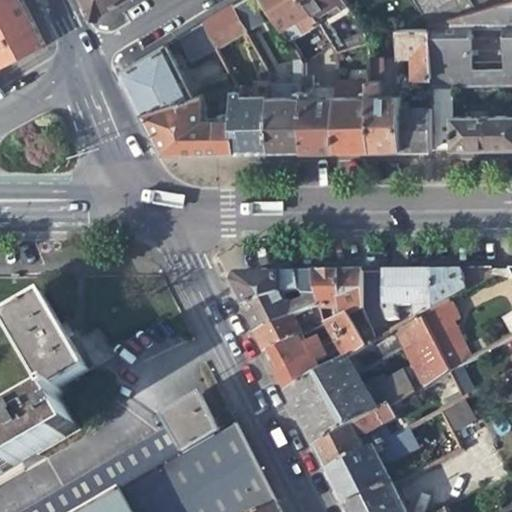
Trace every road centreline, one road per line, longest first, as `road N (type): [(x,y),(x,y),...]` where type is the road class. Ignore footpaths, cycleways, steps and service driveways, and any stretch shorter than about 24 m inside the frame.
road 1 (secondary): [(511,201),(150,201)]
road 2 (residential): [(150,201),(306,511)]
road 3 (secondary): [(150,201),(81,57)]
road 4 (residential): [(150,201),(0,201)]
